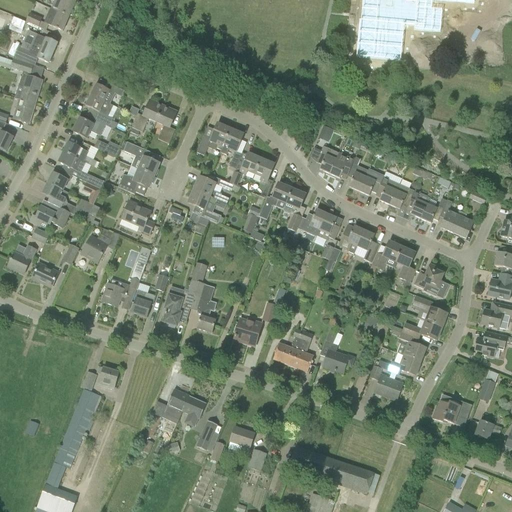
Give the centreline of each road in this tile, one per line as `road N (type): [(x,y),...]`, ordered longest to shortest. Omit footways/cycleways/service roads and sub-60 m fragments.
road 1 (residential): [(409,438),(0,298)]
road 2 (residential): [(205,104),(254,123),(329,198),(467,261)]
road 3 (residential): [(409,438),(457,339),(467,261)]
road 4 (residential): [(0,207),(75,52)]
road 5 (residential): [(75,52),(205,104)]
